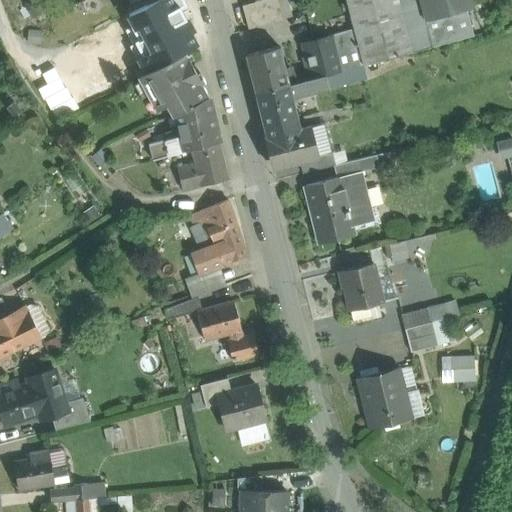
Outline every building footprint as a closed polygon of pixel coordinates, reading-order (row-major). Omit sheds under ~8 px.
[(149,3),(132,12),(128,14),(135,25),(132,27),(139,40),(135,42),(143,56),(139,58),(147,72),(177,56),(185,52),(197,46),(190,34),(193,32),(187,20),(181,8),(187,5),(184,0),(155,0),(150,3),(149,3)] [(129,0),(132,12),(149,3),(148,0),(129,0)] [(278,0),(265,0),(242,6),(249,29),(284,19),(278,0)] [(399,0),(346,0),(359,49),(364,65),(413,52),(399,0)] [(399,0),(413,52),(432,47),(425,20),(420,0),(399,0)] [(420,0),(425,20),(467,9),(474,7),(472,0),(420,0)] [(467,9),(425,20),(432,47),(474,36),(467,9)] [(332,37),(303,45),(313,79),(325,75),(341,71),(337,55),(335,47),(333,38),(332,37)] [(279,47),(247,55),(256,94),(289,85),(279,47)] [(359,49),(337,55),(341,71),(364,65),(359,49)] [(147,72),(138,77),(150,98),(154,96),(159,107),(156,109),(157,111),(168,105),(173,115),(176,113),(210,97),(202,83),(205,81),(201,72),(197,74),(185,52),(177,56),(147,72)] [(341,71),(325,75),(329,87),(367,77),(364,65),(341,71)] [(313,79),(289,85),(292,97),(329,87),(325,75),(313,79)] [(289,85),(256,94),(264,127),(268,126),(294,119),(297,118),(292,97),(289,85)] [(210,97),(191,106),(193,115),(213,110),(210,97)] [(177,113),(176,113),(179,125),(186,123),(184,117),(193,115),(191,106),(177,113)] [(193,115),(184,117),(186,123),(179,125),(181,135),(185,151),(191,150),(191,149),(220,141),(213,110),(193,115)] [(294,119),(268,126),(271,137),(265,138),(272,168),(300,162),(319,157),(318,156),(311,126),(296,130),(294,119)] [(181,135),(155,143),(160,158),(185,151),(181,135)] [(220,141),(191,149),(191,150),(195,164),(178,168),(183,191),(230,179),(220,141)] [(500,156),(511,154),(511,141),(499,143),(500,156)] [(332,153),(318,156),(319,157),(300,162),(303,173),(330,166),(327,155),(332,154),(332,153)] [(377,155),(359,159),(362,172),(380,167),(377,155)] [(359,159),(334,166),(337,177),(359,172),(362,172),(359,159)] [(337,177),(306,185),(319,239),(352,230),(349,217),(352,213),(368,209),(359,172),(337,177)] [(248,255),(229,200),(200,212),(210,233),(216,245),(225,264),(248,255)] [(369,209),(352,213),(349,217),(352,230),(380,223),(376,207),(368,209),(369,209)] [(210,233),(200,212),(190,216),(200,238),(210,233)] [(0,233),(10,225),(2,214),(0,215),(0,233)] [(225,264),(216,245),(192,255),(200,273),(219,266),(225,264)] [(366,307),(383,303),(373,263),(339,271),(343,288),(345,288),(350,311),(366,307)] [(227,286),(219,266),(200,273),(186,278),(193,299),(199,296),(227,286)] [(198,311),(204,309),(199,296),(193,299),(165,309),(168,320),(198,311)] [(240,331),(243,331),(235,301),(204,309),(198,311),(206,341),(232,333),(240,331)] [(29,305),(0,319),(0,358),(45,336),(49,329),(38,306),(29,305)] [(366,307),(350,311),(354,325),(370,321),(366,307)] [(406,329),(430,323),(426,309),(402,316),(406,329)] [(430,323),(406,329),(411,352),(438,345),(433,323),(430,323)] [(240,331),(232,333),(233,340),(229,341),(234,361),(260,355),(254,334),(242,337),(240,331)] [(459,381),(475,380),(474,358),(458,359),(459,381)] [(370,429),(412,418),(406,396),(399,367),(358,378),(370,429)] [(0,392),(0,409),(5,426),(40,415),(41,420),(51,417),(69,411),(66,403),(55,369),(27,378),(29,383),(20,386),(0,392)] [(0,391),(0,392),(20,386),(18,378),(0,384),(0,391)] [(218,395),(232,391),(228,378),(201,385),(206,407),(220,403),(218,395)] [(239,427),(267,420),(257,385),(232,391),(218,395),(220,403),(227,430),(239,427)] [(406,396),(412,418),(426,415),(420,392),(406,396)] [(69,411),(51,417),(56,430),(91,421),(83,397),(66,403),(69,411)] [(271,439),(267,420),(239,427),(244,446),(271,439)] [(49,450),(30,453),(31,459),(15,462),(20,491),(54,485),(51,466),(49,450)] [(51,466),(54,485),(68,483),(65,464),(51,466)] [(243,490),(262,490),(262,475),(237,478),(238,491),(243,490)] [(89,484),(74,486),(75,488),(76,501),(90,499),(89,484)] [(75,488),(50,491),(51,503),(76,501),(75,488)] [(243,511),(286,511),(287,491),(262,490),(243,490),(243,511)] [(91,511),(90,499),(76,501),(77,511),(91,511)]
